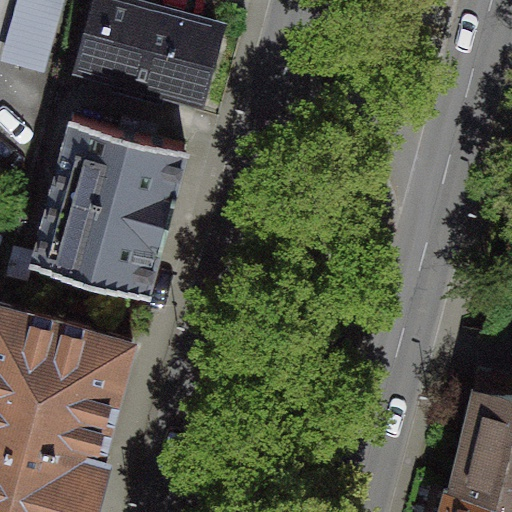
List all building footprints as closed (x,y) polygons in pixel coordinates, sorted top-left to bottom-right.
[(67,3),(57,0),(19,0),(2,66),(48,78),(67,3)] [(202,99),(221,28),(117,0),(105,0),(87,68),(202,99)] [(150,293),(189,149),(159,140),(162,127),(106,112),(103,125),(77,118),(38,263),(150,293)] [(136,340),(0,303),(0,511),(96,511),(112,457),(105,455),(136,340)] [(482,375),(453,484),(511,501),(511,390),(489,388),(491,377),(482,375)] [(511,511),(511,501),(453,484),(443,511),(511,511)]
